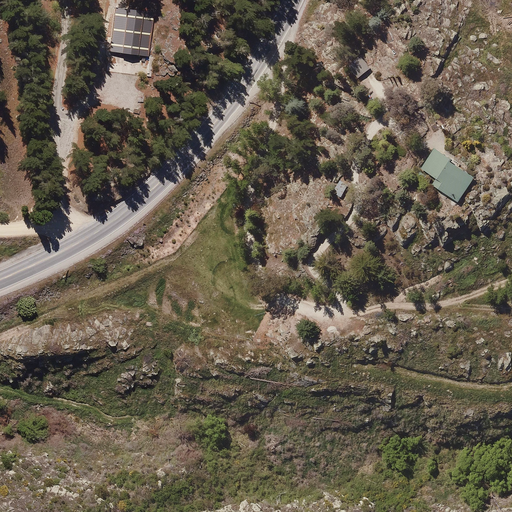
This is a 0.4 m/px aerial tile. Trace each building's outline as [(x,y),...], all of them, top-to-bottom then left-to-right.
[(154,8),(114,5),(110,54),(150,57),(154,8)] [(346,64),(358,79),(370,69),(358,55),(346,64)] [(147,106),(132,99),(128,107),(143,115),(147,106)] [(452,160),(433,149),(420,169),(436,179),(432,185),(458,202),(474,177),(450,162),(452,160)] [(339,180),(332,193),(341,198),(347,185),(339,180)]
